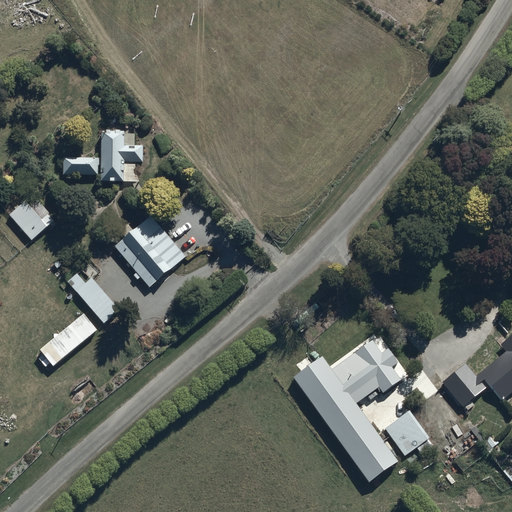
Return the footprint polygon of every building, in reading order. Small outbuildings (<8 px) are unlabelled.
[(105,138),(105,161),(65,160),(65,179),(104,180),(104,187),(127,188),(127,167),(147,167),(148,149),(129,149),(129,138),(105,138)] [(29,205),(12,219),(34,245),(58,225),(40,204),(33,210),(29,205)] [(141,284),(144,281),(153,291),(189,261),(154,220),(118,250),(139,275),(136,277),(141,284)] [(70,297),(74,294),(88,312),(86,318),(91,324),(99,318),(107,327),(110,324),(114,329),(120,324),(117,320),(123,315),(93,281),(88,285),(79,274),(70,281),(70,280),(62,287),(70,297)] [(37,353),(50,369),(95,333),(82,317),(37,353)] [(461,403),(462,404),(485,386),(480,380),(485,377),(502,397),(511,388),(511,328),(507,332),(504,334),(500,329),(494,335),(498,340),(497,340),(504,349),(472,374),(462,362),(441,378),(450,389),(448,391),(459,405),(461,403)] [(396,378),(371,344),(330,374),(320,360),(290,382),(368,488),(403,462),(360,404),(396,378)] [(403,454),(415,445),(420,453),(431,444),(426,437),(429,435),(408,406),(382,425),(403,454)] [(498,448),(494,443),(498,440),(490,431),(483,437),(490,445),(485,449),(490,454),(498,448)] [(502,469),(503,470),(511,479),(511,467),(509,464),(502,469)]
